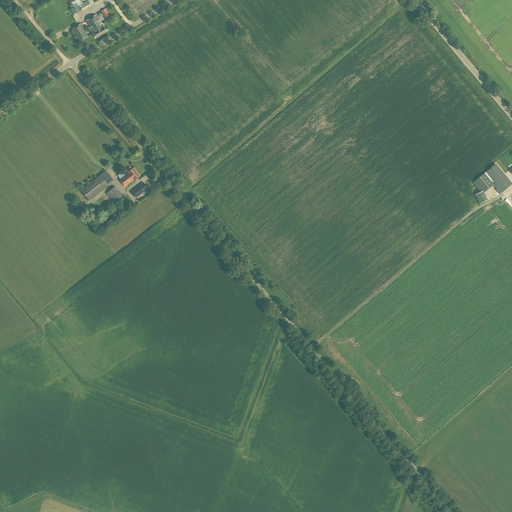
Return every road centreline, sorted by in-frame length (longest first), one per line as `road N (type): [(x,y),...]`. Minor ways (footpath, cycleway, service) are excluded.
road 1 (track): [(454,511),(171,183)]
road 2 (track): [(215,511),(287,316)]
road 3 (unclassified): [(171,183),(69,62)]
road 4 (unclassified): [(511,114),(414,0)]
road 5 (unclassified): [(69,62),(173,0)]
